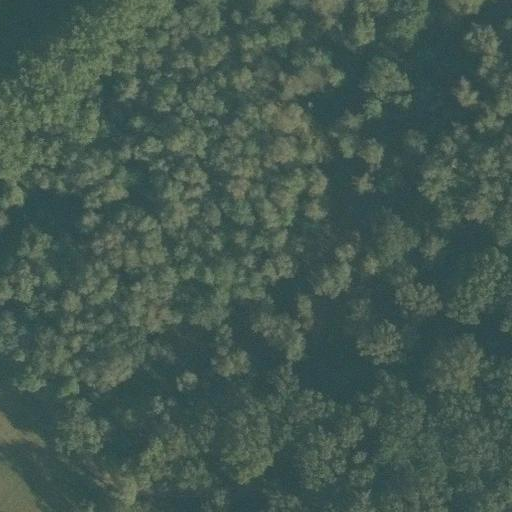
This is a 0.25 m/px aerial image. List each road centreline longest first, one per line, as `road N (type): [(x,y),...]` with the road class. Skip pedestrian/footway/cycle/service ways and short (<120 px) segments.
road 1 (track): [(313,511),(109,489),(0,352)]
road 2 (track): [(511,428),(344,511)]
